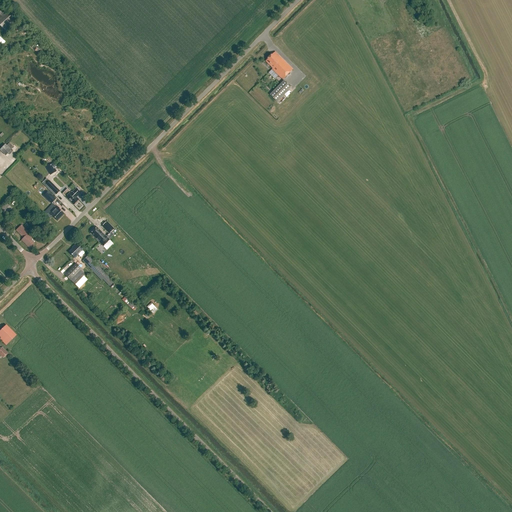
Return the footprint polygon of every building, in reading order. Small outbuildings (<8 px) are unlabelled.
[(0,26),(3,29),(14,19),(8,12),(4,15),(0,11),(0,18),(0,19),(0,26)] [(283,80),(293,70),(275,52),(266,61),(270,65),(270,66),(273,69),(272,70),(283,80)] [(278,103),(292,88),(284,81),(270,95),(278,103)] [(0,149),(5,155),(8,152),(10,154),(13,151),(5,143),(0,148),(0,149)] [(57,172),(55,167),(57,166),(55,162),(46,165),(49,174),(57,172)] [(56,195),(60,191),(50,181),(46,185),(56,195)] [(74,206),(79,200),(76,198),(78,196),(81,194),(76,189),(72,193),(71,192),(65,198),(74,206)] [(43,197),(51,204),(56,199),(48,191),(43,197)] [(51,216),(56,221),(62,214),(58,209),(55,206),(47,213),(51,217),(51,216)] [(102,226),(109,234),(114,229),(107,221),(102,226)] [(32,239),(28,235),(29,233),(31,231),(28,229),(27,231),(21,225),(16,231),(23,238),(22,240),(28,247),(29,246),(30,247),(34,243),(31,240),(32,239)] [(90,234),(103,247),(110,240),(97,227),(90,234)] [(74,258),(83,250),(76,244),(74,246),(74,247),(69,252),(74,258)] [(101,281),(107,275),(89,257),(83,263),(101,281)] [(76,264),(65,275),(70,280),(81,269),(76,264)] [(80,271),(70,281),(75,285),(79,289),(87,281),(83,277),(85,275),(80,271)] [(153,313),(158,309),(152,303),(148,307),(153,313)] [(15,338),(4,327),(0,331),(0,339),(6,346),(15,338)]
